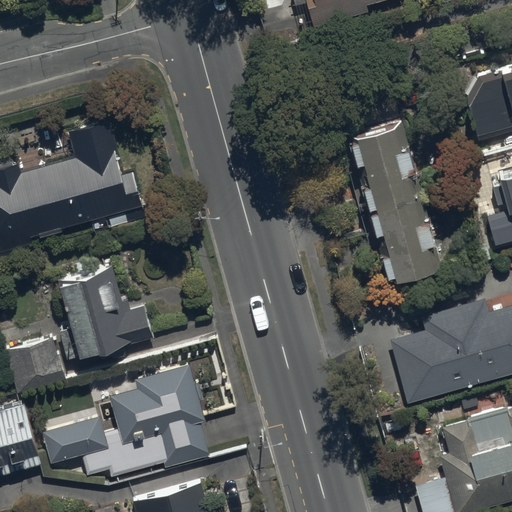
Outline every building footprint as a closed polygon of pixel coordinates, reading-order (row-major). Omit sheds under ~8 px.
[(305,0),(312,27),(368,13),(367,7),(393,0),(305,0)] [(461,70),(474,129),(511,120),(511,63),(501,67),(500,62),(461,70)] [(0,260),(35,252),(32,239),(144,210),(134,172),(122,175),(109,121),(66,132),(74,160),(19,174),(16,164),(0,168),(0,260)] [(402,156),(393,130),(356,141),(357,146),(351,148),(358,171),(354,172),(390,292),(436,278),(428,252),(437,249),(430,227),(422,229),(406,180),(415,178),(408,154),(402,156)] [(509,211),(488,217),(496,246),(511,241),(511,172),(500,176),(501,181),(493,184),(498,202),(506,199),(509,211)] [(112,267),(54,285),(68,329),(40,338),(43,349),(10,359),(20,391),(66,377),(63,368),(154,339),(144,306),(126,312),(112,267)] [(425,332),(389,342),(406,406),(511,376),(511,305),(504,307),(503,305),(492,308),(494,311),(487,313),(484,301),(421,318),(425,332)] [(98,417),(41,433),(50,467),(82,458),(87,476),(108,470),(110,477),(162,463),(164,470),(208,457),(198,421),(204,420),(189,365),(134,381),(136,389),(108,397),(117,430),(103,434),(98,417)] [(0,476),(39,466),(22,401),(0,406),(0,476)] [(444,477),(414,484),(421,511),(482,511),(511,504),(511,406),(431,428),(444,477)] [(133,504),(134,511),(215,511),(208,484),(133,504)]
